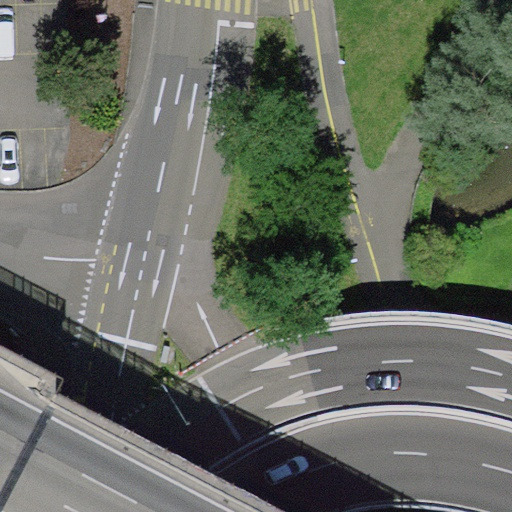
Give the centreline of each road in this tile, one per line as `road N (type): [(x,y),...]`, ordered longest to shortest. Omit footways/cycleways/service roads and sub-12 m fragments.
road 1 (tertiary): [(199,0),(96,511)]
road 2 (motorway): [(511,377),(397,359),(274,380),(172,433),(132,468),(107,511)]
road 3 (motorway): [(239,511),(293,475),(338,460),(429,456),(511,472)]
road 4 (motorway): [(120,511),(0,447)]
